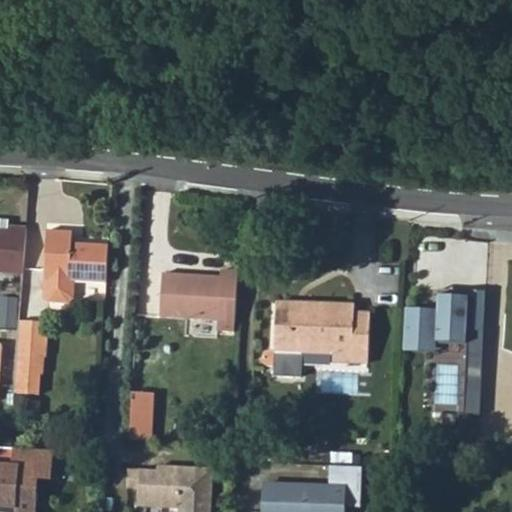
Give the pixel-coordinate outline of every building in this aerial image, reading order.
[(0,272),(22,274),(26,228),(8,226),(9,221),(0,220),(0,272)] [(106,283),(108,245),(72,243),(73,232),(48,231),(43,297),(48,303),(68,304),(73,299),(75,282),(106,283)] [(234,331),(238,272),(220,272),(220,278),(162,274),(159,318),(217,322),(217,330),(234,331)] [(484,290),(439,288),(438,308),(409,306),(406,351),(436,353),(436,341),(469,343),(469,330),(482,331),(484,290)] [(277,311),(309,312),(310,305),(277,303),(277,311)] [(301,378),(301,352),(333,355),(333,362),(368,364),(371,315),(355,314),(355,307),(310,305),(309,312),(277,311),(274,351),(267,351),(263,358),(266,364),(274,367),(273,376),(301,378)] [(48,324),(18,321),(15,357),(45,359),(48,324)] [(152,395),(130,393),(128,441),(150,442),(152,395)] [(51,453),(0,449),(0,511),(35,511),(37,495),(35,495),(36,481),(49,482),(51,453)] [(361,464),(329,463),(329,484),(262,482),(261,511),(345,511),(345,504),(359,504),(361,464)] [(178,510),(178,511),(210,511),(212,471),(169,469),(164,473),(157,473),(127,472),(126,490),(138,491),(137,508),(178,510)]
